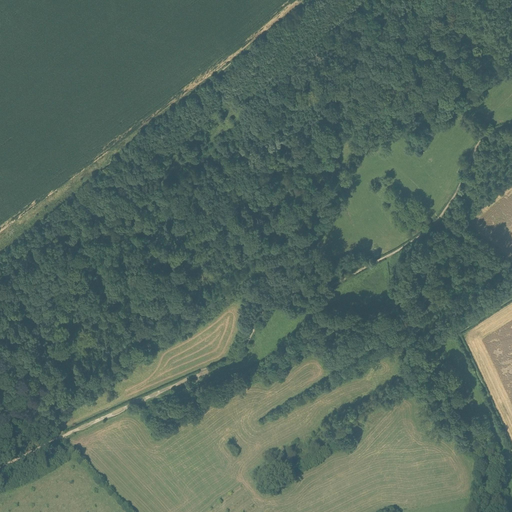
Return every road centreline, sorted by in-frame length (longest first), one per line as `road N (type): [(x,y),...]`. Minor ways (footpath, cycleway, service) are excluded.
road 1 (track): [(0,467),(223,365),(243,348),(266,303),(324,290),(438,219)]
road 2 (track): [(438,219),(477,144),(511,124)]
